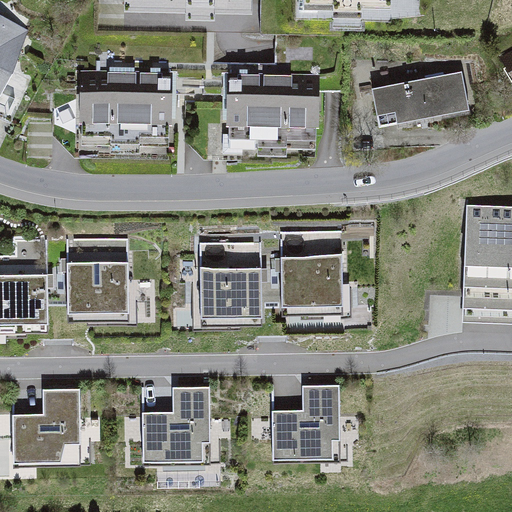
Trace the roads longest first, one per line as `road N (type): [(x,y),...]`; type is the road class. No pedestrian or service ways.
road 1 (residential): [(0,165),(100,185),(265,183),(405,166),(511,124)]
road 2 (unknown): [(335,174),(340,98),(316,58),(233,26),(147,16)]
